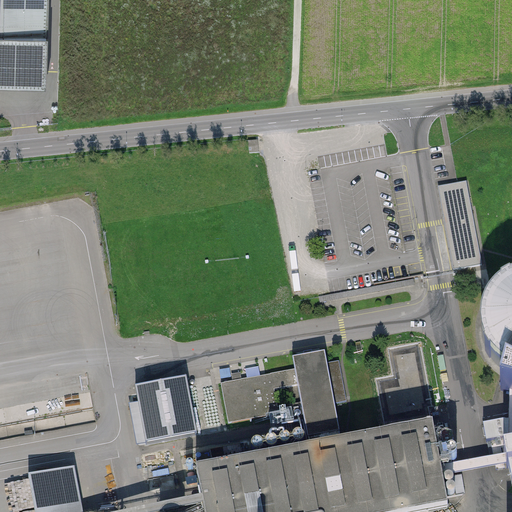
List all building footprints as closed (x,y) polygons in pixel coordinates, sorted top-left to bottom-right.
[(0,0),(0,80),(8,81),(47,82),(48,0),(0,0)] [(249,142),(250,154),(259,153),(257,141),(249,142)] [(458,183),(439,186),(441,195),(455,271),(482,266),(471,209),(467,181),(458,183)] [(511,283),(506,285),(491,298),(484,315),(482,329),(486,347),(493,357),(507,369),(511,370),(511,283)] [(453,511),(440,434),(345,451),(337,408),(348,406),(341,366),(330,368),(329,359),(298,365),(299,373),(223,387),(230,427),(306,413),(314,456),(204,476),(210,511),(453,511)] [(146,445),(198,436),(187,364),(135,372),(139,395),(131,397),(136,428),(143,427),(146,445)]
